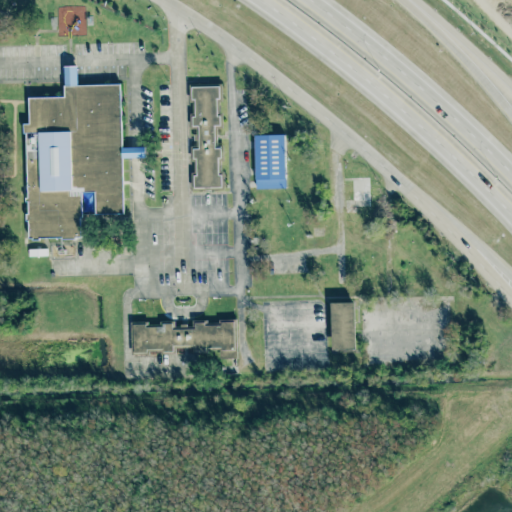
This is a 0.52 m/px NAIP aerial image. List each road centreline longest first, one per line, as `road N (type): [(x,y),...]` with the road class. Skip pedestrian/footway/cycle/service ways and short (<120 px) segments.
road 1 (secondary): [(164,0),(338,129),(511,304)]
road 2 (motorway): [(268,0),(366,77),(511,217)]
road 3 (residential): [(185,285),(180,9)]
road 4 (motorway): [(511,178),(392,64),(306,0)]
road 5 (motorway): [(402,189),(511,279)]
road 6 (motorway): [(511,118),(430,22)]
